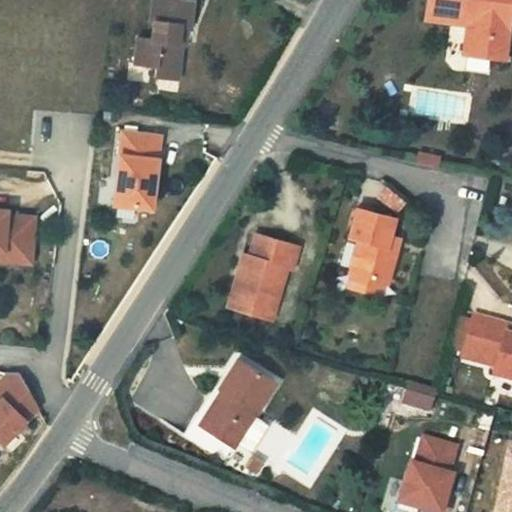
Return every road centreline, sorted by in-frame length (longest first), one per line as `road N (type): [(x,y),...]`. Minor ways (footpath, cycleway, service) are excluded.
road 1 (unclassified): [(62,439),(253,137)]
road 2 (residential): [(439,271),(452,207),(441,186),(253,137)]
road 3 (residential): [(62,439),(254,511)]
road 4 (unclassified): [(253,137),(333,0)]
